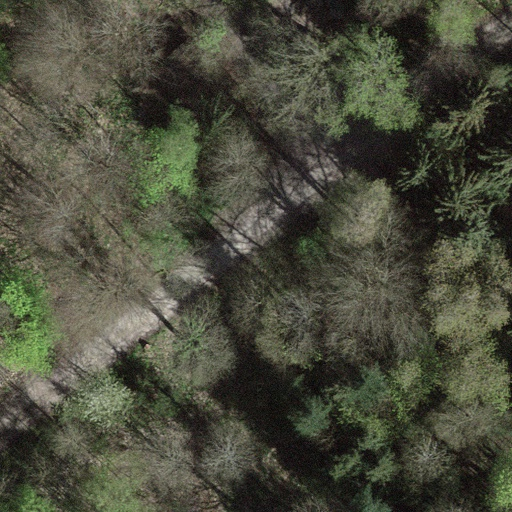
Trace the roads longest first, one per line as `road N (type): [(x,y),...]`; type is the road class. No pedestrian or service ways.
road 1 (track): [(511,5),(341,162),(0,438)]
road 2 (track): [(341,162),(231,0)]
